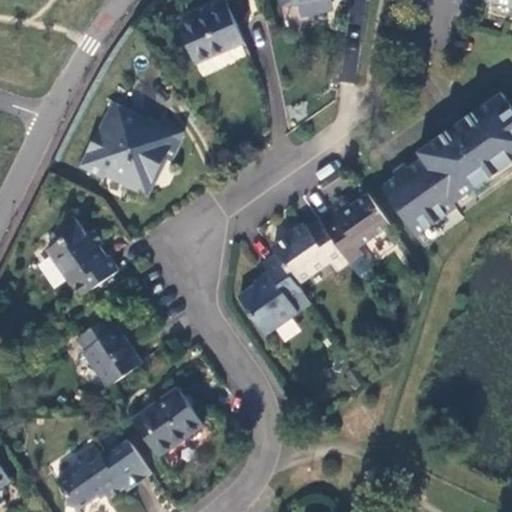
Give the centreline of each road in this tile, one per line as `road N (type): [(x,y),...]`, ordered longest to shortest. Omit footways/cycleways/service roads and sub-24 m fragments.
road 1 (residential): [(223,511),(259,470),(267,415),(197,299),(201,242),(212,218),(356,116)]
road 2 (residential): [(47,119),(123,0)]
